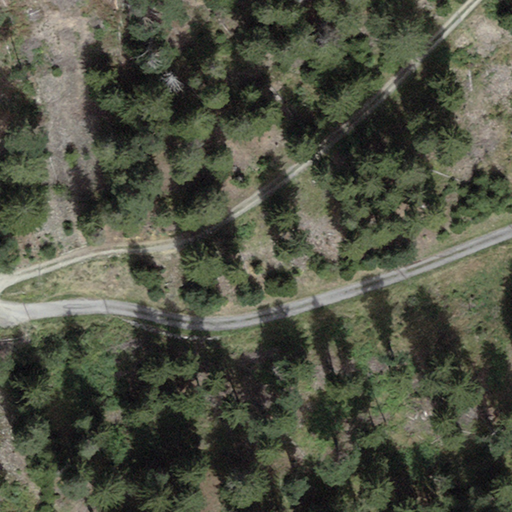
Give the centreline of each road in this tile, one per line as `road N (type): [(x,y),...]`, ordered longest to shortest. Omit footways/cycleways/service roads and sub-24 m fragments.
road 1 (track): [(0,284),(78,257),(174,247),(225,224),(352,125),(483,0)]
road 2 (track): [(0,315),(104,309),(189,323),(248,320),(392,279),(511,233)]
